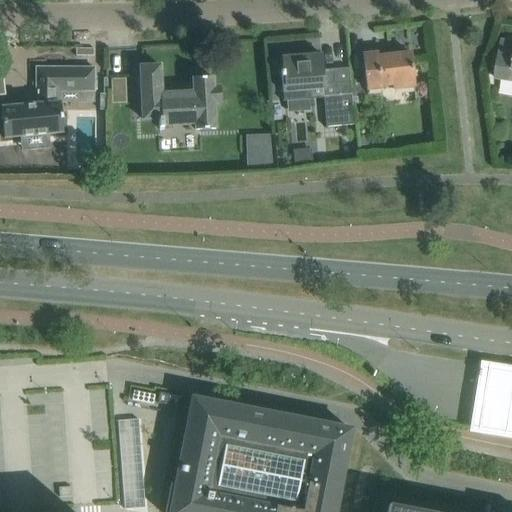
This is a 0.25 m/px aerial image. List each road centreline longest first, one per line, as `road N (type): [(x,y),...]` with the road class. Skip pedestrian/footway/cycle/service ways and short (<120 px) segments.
road 1 (secondary): [(0,285),(511,343)]
road 2 (secondary): [(511,290),(0,243)]
road 3 (residential): [(0,18),(132,18),(391,0)]
